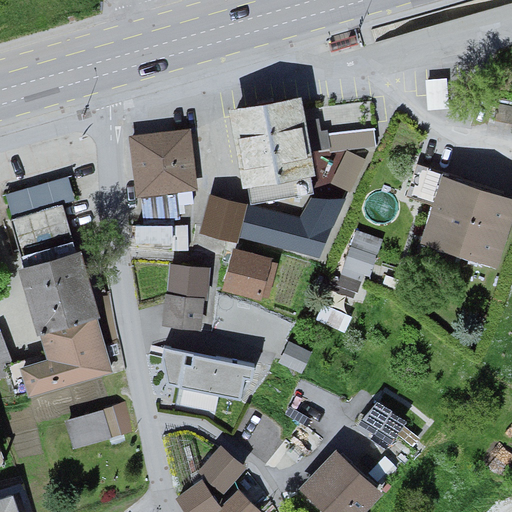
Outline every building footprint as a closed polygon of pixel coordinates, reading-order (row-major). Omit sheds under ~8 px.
[(298,101),(234,112),(249,197),(313,186),(298,101)] [(188,129),(130,137),(139,196),(196,188),(188,129)] [(353,189),(367,154),(347,146),(333,181),(353,189)] [(447,180),(420,171),(411,198),(438,207),(447,180)] [(72,175),(6,185),(10,210),(76,200),(72,175)] [(503,201),(447,180),(438,207),(430,231),(488,249),(503,201)] [(243,202),(212,195),(204,229),(235,236),(243,202)] [(300,217),(255,206),(248,236),(317,253),(341,204),(310,201),(300,217)] [(12,226),(26,271),(44,337),(107,319),(87,254),(80,256),(64,210),(12,226)] [(139,223),(139,237),(174,236),(174,222),(139,223)] [(337,285),(360,295),(384,235),(360,226),(337,285)] [(274,260),(238,252),(229,290),(266,298),(274,260)] [(207,266),(170,262),(164,320),(201,324),(207,266)] [(56,362),(27,371),(37,401),(76,393),(119,374),(100,322),(49,338),(56,362)] [(263,369),(167,352),(164,365),(171,389),(247,401),(251,380),(260,381),(263,369)] [(128,397),(67,416),(76,447),(138,429),(128,397)] [(409,424),(383,404),(365,427),(391,447),(409,424)] [(221,445),(198,472),(223,494),(246,468),(221,445)] [(341,451),(303,490),(325,511),(375,511),(389,498),(341,451)] [(202,479),(175,499),(184,511),(214,511),(217,511),(220,507),(202,479)] [(260,511),(239,490),(220,507),(217,511),(260,511)] [(23,511),(20,499),(0,504),(0,511),(23,511)]
